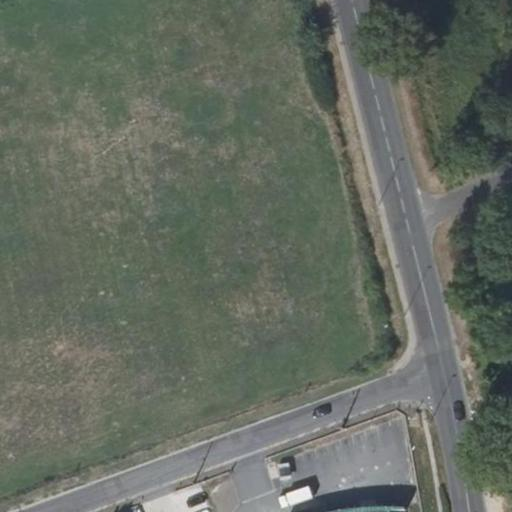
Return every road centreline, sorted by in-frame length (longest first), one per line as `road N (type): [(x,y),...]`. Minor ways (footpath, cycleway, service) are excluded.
road 1 (residential): [(48,511),(450,366)]
road 2 (tertiary): [(355,0),(450,366)]
road 3 (tertiary): [(450,366),(477,511)]
